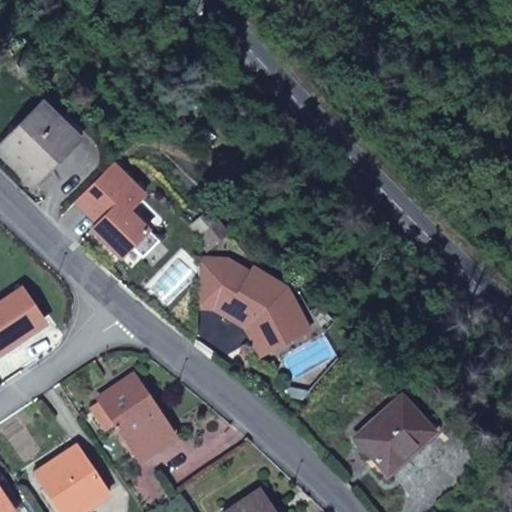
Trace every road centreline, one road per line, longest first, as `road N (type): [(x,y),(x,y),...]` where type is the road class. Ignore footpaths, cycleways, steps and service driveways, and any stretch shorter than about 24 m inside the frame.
road 1 (secondary): [(511,313),(212,0)]
road 2 (residential): [(355,511),(260,416),(131,312)]
road 3 (residential): [(131,312),(0,188)]
road 4 (residential): [(0,402),(131,312)]
